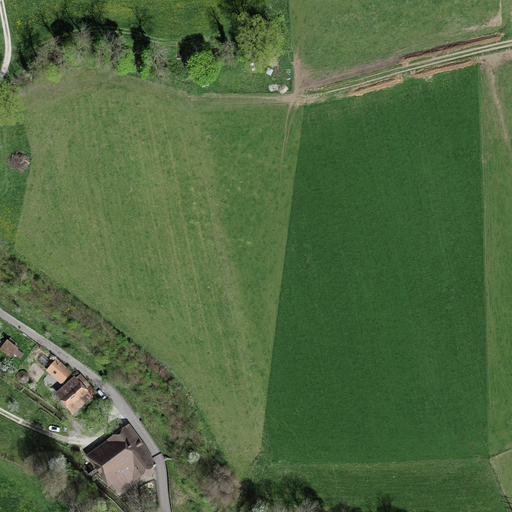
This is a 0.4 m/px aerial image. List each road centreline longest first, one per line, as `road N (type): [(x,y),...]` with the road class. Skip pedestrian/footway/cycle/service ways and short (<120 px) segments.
road 1 (track): [(184,100),(330,92),(511,43)]
road 2 (residential): [(0,313),(114,395),(159,462),(166,511)]
